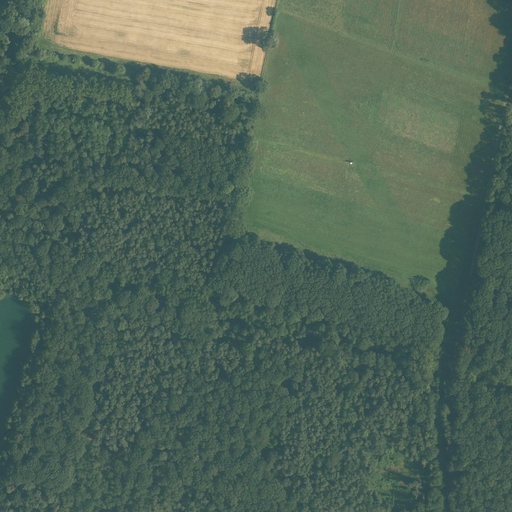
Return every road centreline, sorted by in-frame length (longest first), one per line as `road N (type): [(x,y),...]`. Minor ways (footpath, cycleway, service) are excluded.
road 1 (track): [(0,266),(118,299),(55,511)]
road 2 (track): [(511,70),(459,343)]
road 3 (track): [(0,134),(29,0)]
road 4 (track): [(454,380),(462,511)]
road 5 (track): [(17,51),(41,67),(132,83)]
